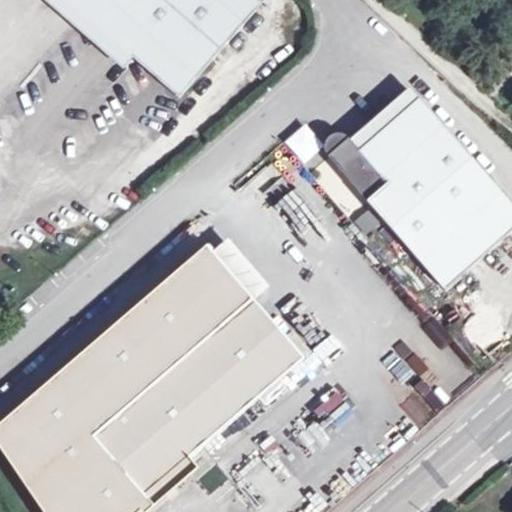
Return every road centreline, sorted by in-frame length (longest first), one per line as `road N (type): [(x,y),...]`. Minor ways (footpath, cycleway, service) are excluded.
road 1 (unknown): [(511,150),(397,25)]
road 2 (secondary): [(395,511),(511,411)]
